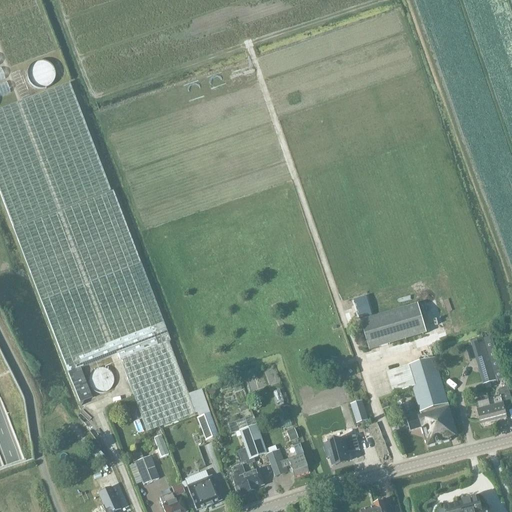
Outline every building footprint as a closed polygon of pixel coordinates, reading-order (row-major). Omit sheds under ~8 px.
[(29,0),(0,0),(0,10),(30,0),(29,0)] [(31,2),(0,13),(0,26),(35,13),(31,2)] [(36,16),(0,29),(0,35),(2,41),(40,27),(36,16)] [(41,30),(3,44),(7,55),(45,40),(41,30)] [(47,44),(9,58),(13,69),(51,55),(47,44)] [(52,58),(14,72),(18,83),(56,69),(52,58)] [(57,72),(19,86),(23,97),(62,83),(57,72)] [(70,84),(0,109),(0,195),(13,229),(41,302),(67,373),(68,374),(118,355),(121,361),(120,361),(147,433),(195,415),(188,395),(168,343),(170,342),(113,192),(111,193),(70,84)] [(7,84),(0,86),(0,98),(11,94),(7,84)] [(360,319),(372,316),(366,298),(354,301),(360,319)] [(427,334),(419,305),(361,322),(370,351),(427,334)] [(491,336),(470,343),(482,385),(503,379),(491,336)] [(387,373),(393,394),(412,388),(420,414),(406,419),(410,433),(421,429),(427,448),(451,441),(450,439),(458,436),(434,358),(387,373)] [(111,384),(112,382),(111,379),(110,376),(109,374),(108,373),(106,371),(104,370),(102,369),(99,368),(96,369),(93,369),(91,371),(89,372),(88,374),(86,376),(85,379),(85,381),(85,384),(86,386),(87,388),(88,390),(91,392),(93,393),(95,394),(98,395),(101,394),(103,394),(105,393),(108,391),(109,389),(110,387),(111,384)] [(499,397),(488,399),(493,422),(506,419),(502,404),(510,402),(507,387),(498,390),(499,397)] [(200,391),(188,395),(195,415),(197,419),(209,415),(200,391)] [(279,391),(272,393),(277,404),(283,402),(279,391)] [(481,425),(493,422),(488,399),(475,402),(481,425)] [(361,402),(351,405),(357,425),(367,421),(361,402)] [(209,415),(197,419),(205,441),(217,437),(209,415)] [(256,426),(239,432),(240,437),(245,449),(249,461),(250,460),(253,459),(266,454),(256,426)] [(290,442),(298,439),(294,430),(286,432),(290,442)] [(323,445),(327,460),(327,458),(330,457),(331,459),(333,466),(348,462),(346,455),(346,453),(359,450),(359,451),(360,451),(356,436),(355,436),(356,437),(324,446),(323,444),(323,445)] [(161,437),(154,439),(161,458),(168,455),(161,437)] [(296,457),(303,455),(299,446),(293,448),(296,457)] [(279,451),(267,455),(275,478),(287,473),(286,468),(283,462),(279,451)] [(243,452),(237,454),(242,466),(247,464),(247,462),(243,452)] [(132,457),(143,485),(158,480),(150,457),(143,459),(141,454),(132,457)] [(287,461),(283,462),(286,468),(290,467),(294,478),(307,473),(304,464),(306,464),(303,455),(287,461)] [(244,494),(253,491),(253,490),(262,487),(257,472),(244,476),(241,467),(236,469),(237,472),(230,475),(234,488),(233,488),(236,497),(237,497),(238,498),(245,496),(244,494)] [(189,492),(196,511),(206,508),(206,509),(212,507),(211,506),(221,502),(211,478),(187,488),(189,492)] [(116,511),(120,511),(110,488),(102,492),(110,510),(107,511),(106,511),(116,511)] [(175,501),(174,498),(172,495),(160,500),(164,511),(185,511),(181,499),(175,501)] [(478,499),(445,508),(445,511),(487,511),(486,509),(481,510),(478,499)] [(376,505),(374,505),(375,508),(375,507),(376,511),(386,511),(384,503),(382,503),(381,502),(376,503),(376,505)]
